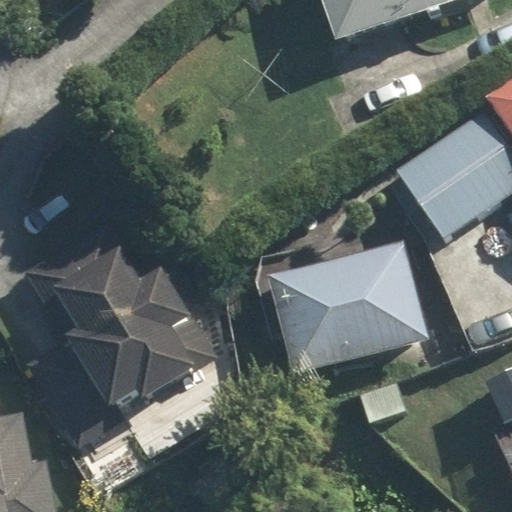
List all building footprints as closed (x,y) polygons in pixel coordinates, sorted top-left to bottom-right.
[(313,0),(333,55),(485,0),(313,0)] [(511,85),(478,108),(489,124),(399,184),(440,247),(511,199),(511,85)] [(274,240),(287,281),(265,288),(294,384),(429,343),(400,247),(339,265),(327,224),(274,240)] [(65,348),(25,373),(75,454),(190,385),(165,344),(206,318),(172,262),(137,283),(105,230),(24,279),(65,348)] [(0,511),(56,511),(50,472),(32,474),(24,424),(0,427),(0,511)]
